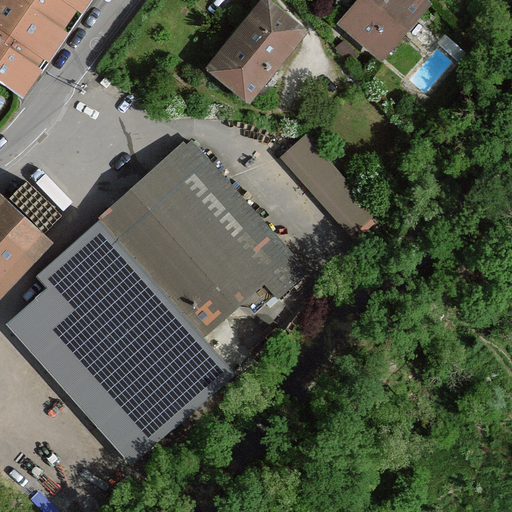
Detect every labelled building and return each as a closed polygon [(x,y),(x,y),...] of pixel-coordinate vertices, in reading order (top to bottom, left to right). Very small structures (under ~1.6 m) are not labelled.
[(0,0),(0,80),(9,88),(19,75),(28,64),(23,61),(32,49),(37,52),(55,28),(50,25),(68,2),(72,5),(76,0),(0,0)] [(360,0),(343,22),(347,27),(370,0),(360,0)] [(370,0),(347,27),(380,54),(423,3),(419,0),(370,0)] [(222,54),(256,82),(299,30),(264,3),(222,54)] [(349,233),(374,212),(304,135),(281,157),(349,233)] [(314,146),(339,172),(346,166),(322,139),(314,146)] [(100,222),(200,333),(261,279),(290,253),(189,141),(100,222)] [(0,279),(42,235),(3,200),(0,202),(0,279)] [(200,333),(100,222),(62,256),(48,269),(41,275),(48,282),(175,423),(181,417),(233,370),(200,333)] [(304,269),(290,253),(261,279),(274,295),(304,269)] [(175,423),(48,282),(18,309),(44,339),(145,451),(175,423)]
